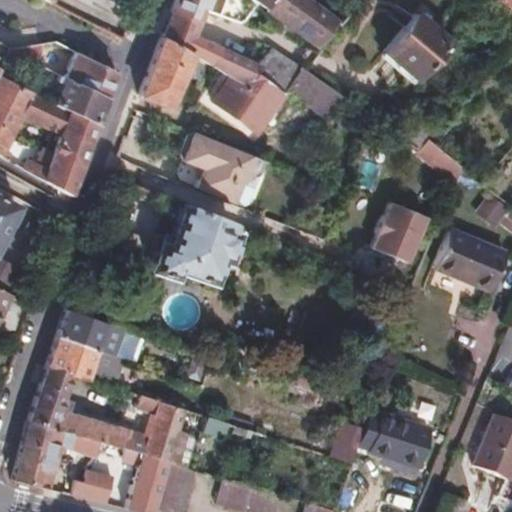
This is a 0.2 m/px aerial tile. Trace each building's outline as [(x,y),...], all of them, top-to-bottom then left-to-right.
[(241,16),(246,0),(172,0),(168,10),(161,28),(159,34),(187,50),(219,69),(242,82),(251,70),(256,64),(191,33),(197,17),(202,5),(241,16)] [(311,0),(266,0),(263,5),(315,42),(333,16),(311,0)] [(511,0),(498,0),(511,9),(511,0)] [(412,10),(379,49),(411,76),(444,37),(412,10)] [(165,102),(187,50),(159,34),(138,91),(165,102)] [(69,57),(72,50),(48,38),(45,45),(69,57)] [(0,63),(6,52),(8,47),(0,43),(0,63)] [(283,86),(299,65),(269,45),(256,64),(251,70),(279,90),(283,86)] [(62,75),(101,94),(103,94),(112,69),(108,68),(72,50),(69,57),(62,75)] [(305,69),(299,65),(283,86),(323,117),(341,94),(305,69)] [(91,120),(101,94),(62,75),(48,68),(45,75),(59,82),(50,100),(91,120)] [(242,82),(219,69),(208,87),(214,90),(210,96),(255,128),(279,90),(251,70),(242,82)] [(0,125),(11,130),(20,113),(57,131),(51,149),(79,163),(93,122),(91,120),(50,100),(0,75),(0,125)] [(0,150),(11,130),(0,125),(0,150)] [(261,160),(189,132),(182,135),(175,154),(177,159),(180,160),(199,168),(193,184),(191,187),(229,201),(229,200),(240,204),(245,203),(261,160)] [(456,164),(422,135),(413,145),(450,177),(456,164)] [(68,193),(79,163),(51,149),(40,144),(33,159),(24,154),(25,169),(68,193)] [(0,197),(0,231),(13,205),(0,197)] [(401,259),(420,214),(385,199),(379,213),(377,212),(370,230),(372,231),(366,245),(401,259)] [(228,221),(180,202),(163,245),(158,243),(149,266),(168,273),(171,265),(206,278),(215,254),(223,257),(232,233),(224,230),(228,221)] [(511,208),(505,204),(494,219),(511,233),(511,208)] [(501,251),(443,228),(428,268),(485,290),(501,251)] [(0,290),(3,292),(16,268),(0,260),(0,290)] [(0,310),(8,294),(3,292),(0,290),(0,310)] [(94,350),(97,342),(104,324),(63,309),(54,335),(94,350)] [(117,358),(120,350),(127,332),(104,324),(97,342),(94,350),(117,358)] [(127,332),(120,350),(117,358),(120,359),(136,365),(145,339),(127,332)] [(117,358),(94,350),(54,335),(43,366),(68,374),(109,388),(120,359),(117,358)] [(207,361),(210,351),(191,344),(188,354),(207,361)] [(137,452),(142,434),(77,414),(61,409),(64,402),(65,397),(61,396),(68,374),(43,366),(25,420),(80,436),(97,441),(119,448),(137,452)] [(132,407),(149,413),(153,400),(136,396),(132,407)] [(137,452),(165,461),(174,430),(181,409),(153,400),(149,413),(142,434),(137,452)] [(61,409),(77,414),(78,410),(74,406),(64,402),(61,409)] [(224,423),(203,416),(198,432),(219,438),(224,423)] [(359,428),(353,446),(367,450),(366,453),(413,467),(424,430),(379,417),(376,427),(361,423),(359,428)] [(511,425),(492,417),(472,467),(507,480),(511,467),(511,425)] [(77,448),(80,436),(25,420),(19,440),(42,447),(40,456),(51,459),(55,445),(77,450),(77,448)] [(165,463),(182,468),(192,436),(174,430),(165,461),(165,463)] [(77,448),(94,452),(97,441),(80,436),(77,448)] [(44,488),(50,463),(51,459),(40,456),(42,447),(19,440),(9,479),(44,488)] [(158,488),(161,475),(165,463),(165,461),(137,452),(119,448),(117,456),(134,461),(125,492),(73,479),(70,494),(139,511),(151,511),(154,499),(158,488)] [(161,475),(190,483),(193,471),(182,468),(165,463),(161,475)] [(158,488),(186,496),(190,483),(161,475),(158,488)] [(221,491),(247,498),(250,486),(224,479),(221,491)] [(247,498),(274,505),(277,493),(250,486),(247,498)] [(154,499),(183,507),(186,496),(158,488),(154,499)] [(218,503),(244,510),(247,498),(221,491),(218,503)] [(464,511),(468,503),(439,493),(431,511),(464,511)] [(247,498),(244,510),(251,511),(271,511),(274,505),(247,498)] [(154,499),(151,511),(155,511),(181,511),(183,507),(154,499)] [(302,511),(303,511),(331,511),(333,508),(305,500),(302,511)]
